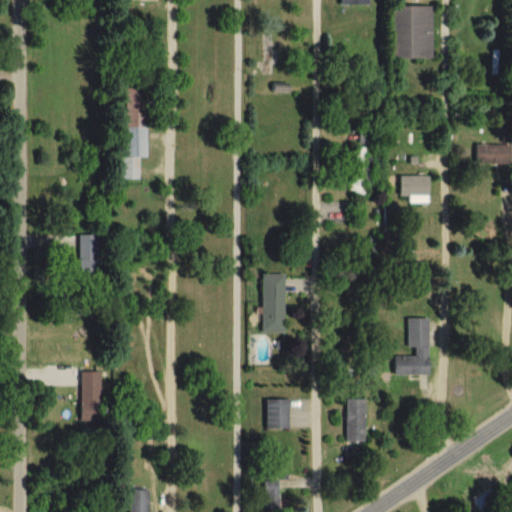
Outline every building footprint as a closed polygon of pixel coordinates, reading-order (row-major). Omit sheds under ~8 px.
[(430,59),(430,6),(390,6),(390,59),(430,59)] [(146,158),(146,88),(124,88),(123,180),(138,180),(138,158),(146,158)] [(509,145),(474,145),(474,164),(509,165),(509,145)] [(370,156),(364,156),(364,148),(352,148),(352,194),(364,194),(364,185),(370,185),(370,156)] [(427,177),(397,177),(397,197),(407,197),(407,203),(427,203),(427,177)] [(77,235),(77,279),(97,279),(97,236),(77,235)] [(282,333),(282,275),(260,275),(260,333),(282,333)] [(406,349),(413,349),(413,357),(398,357),(398,375),(426,375),(426,319),(406,319),(406,349)] [(98,372),(79,372),(79,422),(98,422),(98,372)] [(286,400),(264,400),(264,430),(286,430),(286,400)] [(362,443),(362,400),(344,400),(344,443),(362,443)] [(276,482),(262,482),(262,510),(276,510),(276,482)] [(145,511),(146,492),(127,492),(126,511),(145,511)] [(476,511),(487,511),(495,507),(485,492),(470,502),(476,511)]
